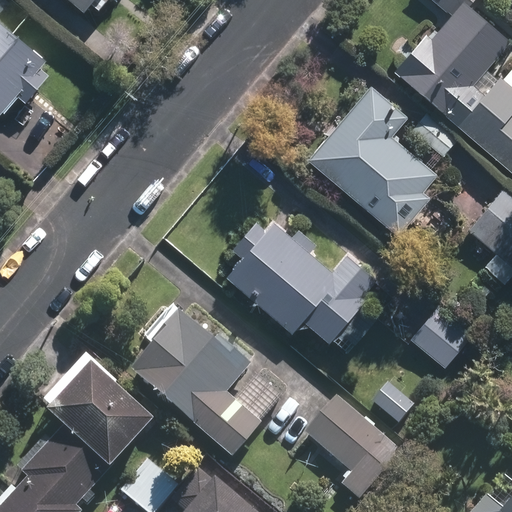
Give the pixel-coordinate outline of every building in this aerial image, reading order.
[(102,0),(69,0),(88,16),(102,0)] [(431,31),(398,69),(511,166),(511,71),(505,79),(491,67),(511,42),(511,30),(477,1),(477,0),(435,0),(453,15),(436,35),(431,31)] [(54,61),(0,17),(0,109),(9,117),(54,61)] [(375,83),(310,158),(400,235),(434,196),(427,190),(441,173),(396,134),(412,115),(375,83)] [(429,112),(413,130),(445,157),(461,139),(429,112)] [(486,266),(508,284),(511,278),(511,189),(507,185),(470,229),(498,252),(486,266)] [(245,256),(229,273),(296,332),(307,320),(348,356),(385,315),(365,297),(382,278),(351,251),(336,269),(314,250),(320,243),(301,226),(295,233),(277,217),(268,227),(260,219),(235,248),(245,256)] [(442,305),(414,337),(448,366),(476,334),(442,305)] [(187,310),(134,372),(236,458),(288,397),(259,373),(237,398),(231,393),(257,362),(224,334),(220,338),(187,310)] [(163,416),(92,353),(46,405),(68,424),(55,438),(49,434),(20,467),(26,473),(0,502),(0,511),(86,511),(81,507),(163,416)] [(391,383),(374,403),(401,425),(417,405),(391,383)] [(404,450),(339,396),(307,434),(353,472),(343,484),(362,500),(404,450)] [(149,457),(122,490),(148,511),(158,511),(182,484),(149,457)] [(259,511),(205,465),(174,500),(187,511),(259,511)] [(490,495),(474,511),(511,511),(511,504),(507,510),(490,495)]
